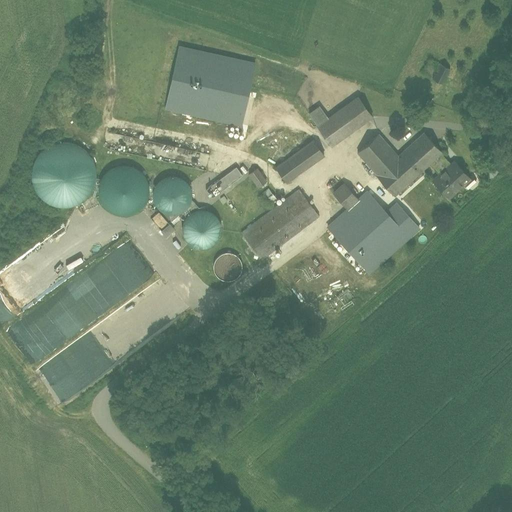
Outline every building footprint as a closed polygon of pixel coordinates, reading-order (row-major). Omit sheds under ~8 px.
[(246,126),(261,61),(183,44),(169,109),(246,126)] [(451,67),(441,63),(435,79),(445,83),(451,67)] [(313,113),(334,144),(376,115),(363,96),(332,117),(324,105),(313,113)] [(329,98),(323,104),(331,114),(337,108),(329,98)] [(382,173),(403,154),(384,132),(362,152),(382,173)] [(382,173),(380,175),(398,196),(447,153),(428,132),(403,154),(382,173)] [(318,139),(279,166),(290,181),(328,154),(318,139)] [(72,202),(71,143),(41,144),(42,203),(72,202)] [(71,144),(72,201),(96,200),(94,144),(71,144)] [(460,161),(436,182),(453,201),(476,180),(460,161)] [(492,179),(499,172),(492,164),(485,171),(492,179)] [(151,168),(110,165),(107,210),(147,213),(151,168)] [(240,166),(210,186),(217,197),(247,176),(240,166)] [(261,168),(252,174),(262,187),(270,181),(261,168)] [(171,173),(160,207),(186,215),(197,182),(171,173)] [(348,182),(336,193),(352,210),(363,198),(348,182)] [(302,190),(244,232),(263,258),(321,217),(302,190)] [(404,201),(417,216),(429,206),(417,190),(404,201)] [(417,216),(394,235),(402,245),(437,215),(429,206),(417,216)] [(219,248),(225,214),(194,208),(188,242),(219,248)] [(162,229),(168,222),(158,214),(152,221),(162,229)] [(162,231),(168,237),(176,229),(171,223),(162,231)] [(386,226),(355,252),(370,271),(402,245),(394,235),(386,226)] [(240,254),(224,253),(223,277),(239,278),(240,254)] [(64,397),(77,397),(76,361),(46,362),(46,393),(64,392),(64,397)]
